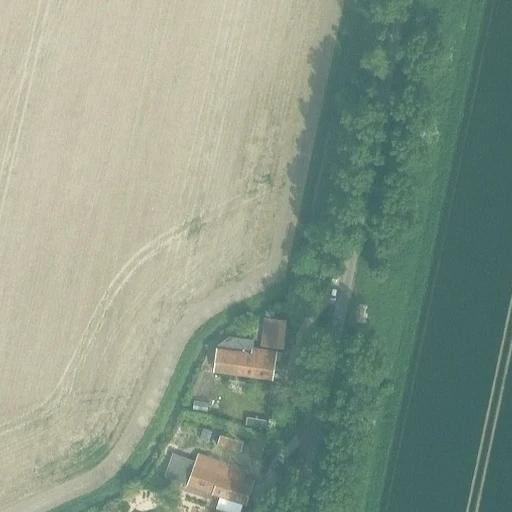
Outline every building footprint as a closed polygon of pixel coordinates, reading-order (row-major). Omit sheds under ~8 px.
[(285,316),(262,314),(259,346),(282,348),(285,316)] [(217,352),(215,369),(272,377),(276,353),(253,350),(254,341),(231,338),(218,348),(217,352)] [(247,419),(246,426),(266,429),(267,422),(247,419)] [(203,430),(200,440),(207,443),(211,433),(203,430)] [(252,436),(249,445),(253,446),(250,456),(261,459),(267,441),(252,436)] [(174,454),(166,476),(187,484),(222,495),(217,509),(227,511),(239,511),(243,502),(247,503),(248,498),(254,481),(249,480),(244,478),(247,470),(198,454),(195,462),(174,454)]
